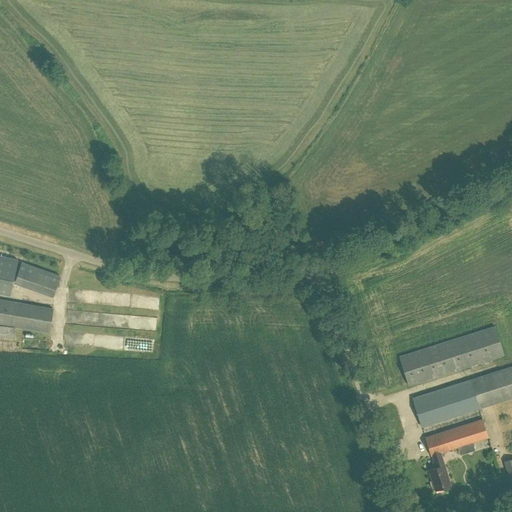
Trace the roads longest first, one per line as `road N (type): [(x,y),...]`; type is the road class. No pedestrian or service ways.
road 1 (unclassified): [(316,290),(233,298),(131,293),(0,253)]
road 2 (unclassified): [(385,511),(316,290)]
road 3 (unclassified): [(316,290),(511,192)]
